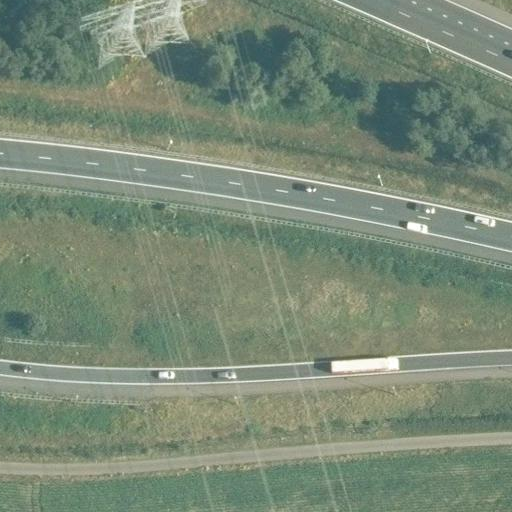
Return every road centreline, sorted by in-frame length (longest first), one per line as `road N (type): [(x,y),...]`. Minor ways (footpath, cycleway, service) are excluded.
road 1 (motorway): [(0,155),(170,171),(511,239)]
road 2 (unclassified): [(0,466),(511,436)]
road 3 (motorway): [(0,368),(243,375),(511,359)]
road 4 (motorway): [(511,63),(369,0)]
